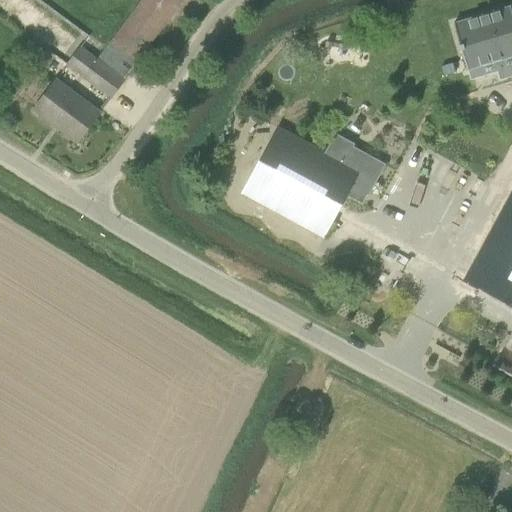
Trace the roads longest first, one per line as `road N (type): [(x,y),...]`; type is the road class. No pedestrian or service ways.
road 1 (unclassified): [(511,443),(92,210)]
road 2 (unclassified): [(92,210),(234,0)]
road 3 (track): [(254,511),(330,345)]
